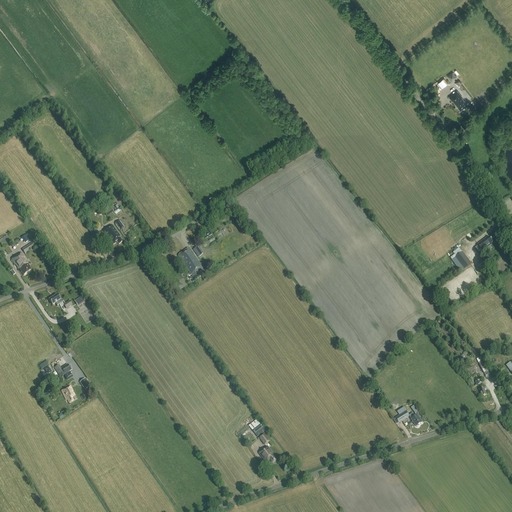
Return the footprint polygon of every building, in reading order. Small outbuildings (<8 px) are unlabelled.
[(457,77),(453,72),(447,77),(452,82),(457,77)] [(461,111),(467,105),(462,98),(463,97),(458,90),(450,97),(450,96),(449,97),(452,101),(453,100),(461,111)] [(103,211),(106,216),(114,212),(110,206),(103,211)] [(125,228),(119,220),(114,224),(120,231),(125,228)] [(118,245),(122,242),(119,238),(120,237),(112,226),(102,233),(109,242),(110,242),(112,246),(117,243),(118,245)] [(205,239),(212,234),(206,227),(199,231),(205,239)] [(29,234),(23,237),(27,243),(33,240),(29,234)] [(5,236),(0,239),(0,242),(3,247),(10,242),(5,236)] [(482,251),(491,245),(491,244),(493,242),(489,237),(487,239),(486,238),(477,245),(482,251)] [(37,246),(34,241),(21,249),(25,254),(37,246)] [(196,249),(200,257),(206,254),(202,246),(196,249)] [(196,280),(202,276),(199,273),(203,270),(201,266),(189,248),(178,256),(191,276),(192,275),(193,277),(191,278),(191,277),(189,278),(191,280),(192,279),(193,282),(196,280)] [(462,252),(456,257),(455,258),(464,270),(472,264),(462,252)] [(29,268),(30,267),(28,264),(26,260),(27,260),(21,253),(11,260),(18,270),(19,269),(24,275),(31,270),(29,268)] [(55,303),(57,306),(62,302),(57,294),(49,300),(53,305),(55,303)] [(83,295),(74,301),(77,306),(85,301),(84,301),(86,299),(83,295)] [(72,305),(69,301),(63,305),(66,309),(72,305)] [(484,374),(490,371),(484,360),(479,364),(480,366),(479,366),(484,374)] [(54,368),(58,375),(60,378),(71,371),(67,364),(61,368),(59,365),(54,368)] [(484,374),(487,378),(494,374),(491,370),(484,374)] [(91,386),(85,379),(80,383),(85,390),(91,386)] [(487,395),(485,388),(484,388),(483,386),(482,386),(480,381),(477,381),(482,396),(487,395)] [(72,397),(75,395),(70,386),(61,391),(66,400),(67,400),(69,403),(73,401),(72,397)] [(414,405),(411,408),(415,414),(419,412),(414,405)] [(399,415),(406,411),(403,406),(396,410),(399,415)] [(416,427),(423,423),(418,415),(416,416),(414,413),(410,415),(407,411),(396,417),(399,423),(410,416),(416,427)] [(249,426),(257,437),(265,431),(256,420),(249,426)] [(259,438),(264,446),(270,441),(265,434),(259,438)] [(273,463),(277,460),(274,457),(275,456),(268,447),(260,453),(266,462),(270,460),(273,463)]
